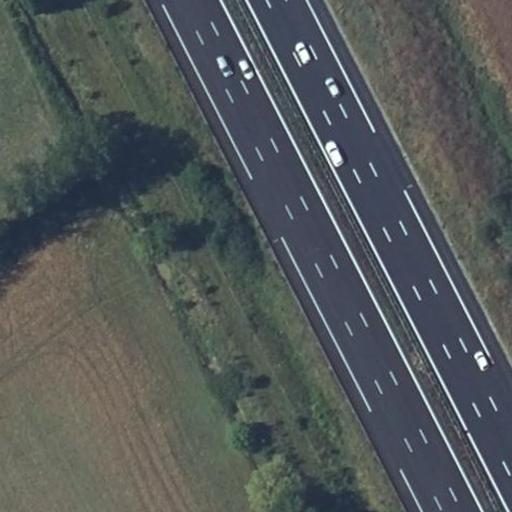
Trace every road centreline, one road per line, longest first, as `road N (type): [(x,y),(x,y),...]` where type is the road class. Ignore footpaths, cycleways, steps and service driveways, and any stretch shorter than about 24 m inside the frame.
road 1 (motorway): [(189,0),(451,511)]
road 2 (motorway): [(511,456),(278,0)]
